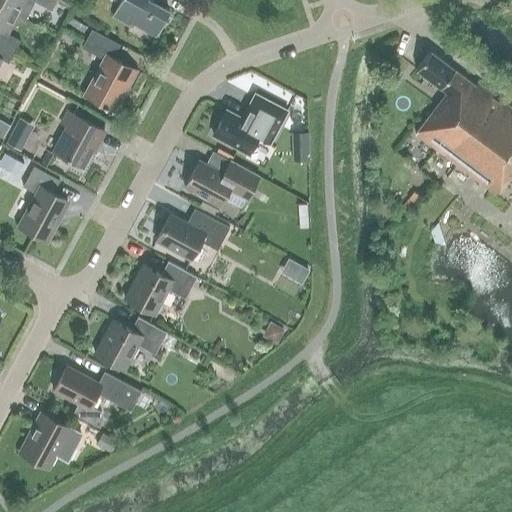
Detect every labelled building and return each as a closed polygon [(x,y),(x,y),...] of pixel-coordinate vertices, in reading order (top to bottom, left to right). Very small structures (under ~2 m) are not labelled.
[(0,0),(0,5),(16,15),(24,19),(33,0),(0,0)] [(169,11),(148,0),(120,0),(112,16),(129,25),(131,22),(155,35),(169,11)] [(0,44),(14,52),(20,41),(6,33),(16,15),(0,5),(0,44)] [(83,33),(87,26),(69,17),(66,24),(83,33)] [(127,88),(136,70),(112,57),(119,45),(91,30),(82,47),(103,59),(84,94),(112,110),(125,87),(127,88)] [(0,60),(1,59),(8,63),(14,52),(0,44),(0,60)] [(474,85),(430,51),(416,69),(446,93),(415,133),(439,152),(487,89),(477,81),(474,85)] [(511,118),(511,108),(487,89),(439,152),(469,175),(511,118)] [(273,136),(280,124),(257,112),(250,123),(226,110),(213,135),(248,153),(261,129),(273,136)] [(98,143),(104,130),(67,111),(60,124),(67,127),(53,152),(82,166),(95,141),(98,143)] [(511,181),(511,180),(511,118),(469,175),(495,195),(508,179),(511,181)] [(9,125),(0,120),(0,136),(3,138),(9,125)] [(20,150),(28,135),(14,127),(5,142),(20,150)] [(308,132),(292,132),(292,144),(308,144),(308,132)] [(0,175),(6,179),(20,154),(6,147),(0,156),(0,175)] [(246,199),(258,176),(230,160),(223,173),(199,160),(184,187),(219,206),(228,189),(246,199)] [(45,240),(67,200),(52,192),(59,180),(33,166),(22,186),(37,194),(19,226),(45,240)] [(415,204),(409,199),(399,211),(406,216),(415,204)] [(308,203),(297,204),(297,214),(309,213),(308,203)] [(229,227),(201,212),(194,226),(170,214),(155,240),(190,259),(200,241),(217,250),(229,227)] [(291,252),(284,266),(304,276),(311,262),(291,252)] [(160,274),(142,264),(124,298),(154,313),(167,289),(185,298),(196,276),(167,260),(160,274)] [(130,329),(112,319),(94,353),(124,369),(137,344),(154,353),(166,332),(137,316),(130,329)] [(270,322),(266,331),(268,337),(276,341),(283,329),(270,322)] [(98,382),(66,365),(53,390),(77,403),(72,413),(99,426),(103,418),(101,412),(90,406),(97,393),(114,402),(131,410),(140,391),(125,382),(104,371),(98,382)] [(69,428),(41,412),(20,451),(48,466),(69,428)] [(116,440),(102,433),(96,443),(111,451),(116,440)]
